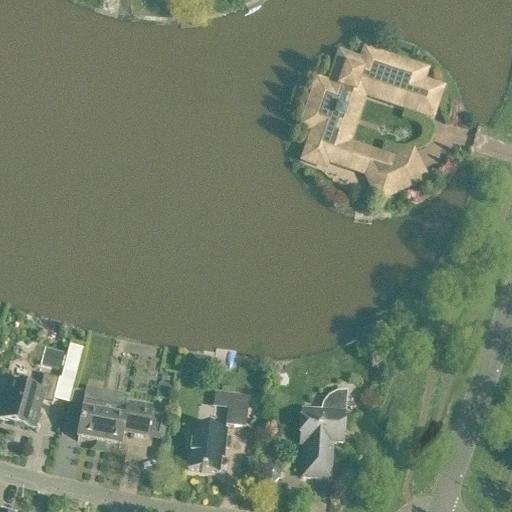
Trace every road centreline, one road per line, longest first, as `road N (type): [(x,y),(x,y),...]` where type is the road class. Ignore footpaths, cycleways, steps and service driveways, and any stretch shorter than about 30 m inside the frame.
road 1 (unclassified): [(440,511),(511,298)]
road 2 (residential): [(160,511),(0,476)]
